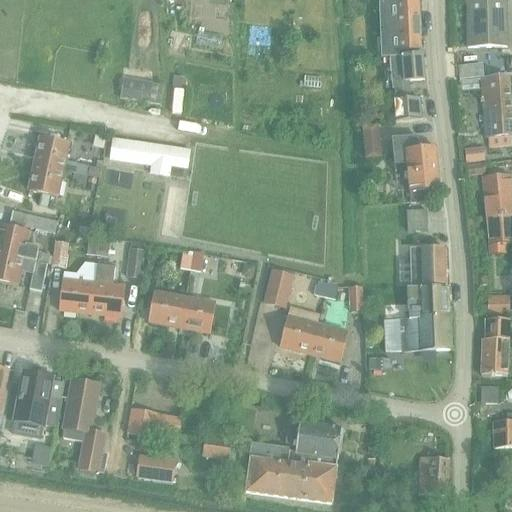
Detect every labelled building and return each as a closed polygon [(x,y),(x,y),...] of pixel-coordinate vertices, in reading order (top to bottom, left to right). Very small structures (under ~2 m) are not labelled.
[(417,0),(410,0),(379,2),(381,60),(390,59),(398,58),(398,54),(420,53),(417,0)] [(505,0),(500,1),(467,1),(467,50),(507,49),(505,0)] [(175,35),(172,54),(184,56),(188,38),(175,35)] [(411,101),(410,83),(424,82),(422,57),(390,59),(392,85),(395,122),(421,120),(419,100),(411,101)] [(174,77),(173,88),(185,89),(186,82),(182,78),(174,77)] [(511,137),(511,132),(511,122),(507,78),(482,80),(484,124),(485,140),(511,137)] [(149,105),(161,106),(164,87),(124,81),(121,101),(149,105)] [(174,91),(172,115),(181,116),(184,92),(174,91)] [(409,194),(439,191),(435,149),(418,151),(417,138),(392,141),(395,166),(406,165),(409,194)] [(40,139),(34,167),(62,173),(73,175),(87,178),(88,178),(98,180),(99,180),(101,170),(65,162),(68,145),(40,139)] [(150,175),(170,178),(184,180),(186,172),(189,152),(114,142),(111,162),(152,167),(150,175)] [(485,163),(485,159),(484,150),(465,152),(466,164),(485,163)] [(485,176),(484,168),(484,165),(466,167),(467,177),(485,176)] [(57,199),(62,173),(34,167),(29,193),(49,198),(57,199)] [(86,186),(87,178),(73,175),(71,184),(86,186)] [(487,219),(488,231),(511,230),(511,184),(511,178),(482,180),(486,219),(487,219)] [(49,198),(40,196),(38,206),(47,208),(49,198)] [(408,212),(408,233),(428,233),(427,212),(408,212)] [(54,235),(57,224),(12,214),(10,226),(54,235)] [(1,228),(0,231),(0,255),(47,266),(49,257),(38,254),(39,250),(26,247),(29,234),(1,228)] [(511,245),(511,230),(488,231),(489,246),(489,256),(505,256),(505,245),(511,245)] [(52,269),(58,270),(62,240),(56,239),(56,244),(52,269)] [(108,259),(110,240),(99,239),(99,244),(88,243),(87,257),(108,259)] [(62,240),(58,270),(65,271),(68,246),(68,241),(62,240)] [(141,281),(144,253),(145,245),(131,243),(130,251),(127,279),(141,281)] [(400,289),(445,287),(444,250),(410,251),(410,262),(400,263),(400,289)] [(0,255),(0,284),(17,288),(21,270),(33,272),(35,273),(31,290),(42,292),(45,275),(47,266),(0,255)] [(181,259),(179,271),(200,274),(202,262),(181,259)] [(244,265),(242,276),(254,278),(256,267),(244,265)] [(94,286),(90,317),(121,320),(125,289),(113,288),(115,269),(97,266),(94,286)] [(263,305),(265,305),(285,311),(293,279),(271,274),(263,305)] [(59,313),(90,317),(94,286),(63,282),(59,313)] [(314,297),(325,300),(327,287),(317,284),(314,297)] [(327,287),(325,300),(335,302),(338,289),(327,287)] [(347,290),(349,314),(361,313),(359,289),(347,290)] [(403,321),(403,322),(392,322),(392,343),(404,343),(404,353),(451,352),(448,289),(407,289),(409,321),(403,321)] [(154,294),(148,325),(179,330),(185,300),(154,294)] [(487,298),(487,316),(509,317),(509,299),(487,298)] [(185,300),(179,330),(210,336),(216,305),(185,300)] [(280,349),(310,357),(317,326),(319,317),(290,309),(280,349)] [(482,342),(481,378),(507,378),(508,343),(509,323),(486,323),(485,342),(482,342)] [(317,326),(310,357),(340,365),(348,334),(317,326)] [(392,360),(381,360),(381,371),(392,371),(392,360)] [(0,370),(0,415),(1,416),(9,372),(0,370)] [(24,375),(15,422),(14,436),(38,440),(40,426),(56,429),(64,385),(51,383),(52,380),(24,375)] [(73,384),(64,430),(62,440),(84,444),(85,444),(80,472),(97,475),(98,475),(104,476),(107,457),(103,456),(107,435),(90,431),(98,388),(73,384)] [(497,416),(498,390),(480,389),(480,416),(497,416)] [(133,412),(129,436),(153,440),(154,433),(179,437),(182,420),(133,412)] [(494,451),(511,450),(511,415),(507,416),(507,424),(493,424),(494,451)] [(296,447),(295,455),(295,456),(315,458),(314,467),(336,470),(337,470),(336,470),(337,462),(342,431),(299,425),(299,426),(289,424),(286,446),(296,447)] [(35,447),(32,466),(48,469),(52,449),(35,447)] [(331,506),(336,470),(314,467),(315,458),(295,456),(295,455),(287,454),(287,452),(252,447),(246,495),(331,506)] [(137,480),(152,482),(154,460),(140,458),(137,480)] [(154,460),(152,482),(171,485),(174,463),(154,460)] [(447,498),(449,461),(420,460),(418,497),(447,498)]
